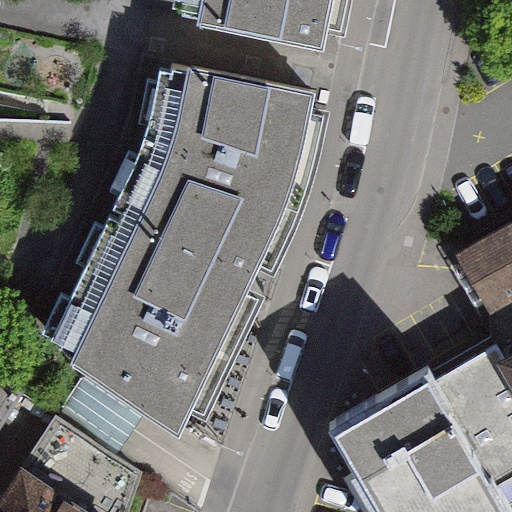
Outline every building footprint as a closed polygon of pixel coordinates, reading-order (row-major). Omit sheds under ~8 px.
[(343,0),(184,0),(181,20),(334,50),(343,0)] [(314,102),(181,71),(165,148),(66,359),(179,434),(291,181),(314,102)] [(511,211),(467,237),(454,244),(472,275),(487,303),(511,288),(511,338),(490,350),(511,388),(511,211)] [(386,511),(511,511),(511,491),(500,471),(511,463),(511,388),(490,350),(486,344),(357,418),(338,429),(386,511)] [(81,385),(61,415),(122,456),(143,426),(81,385)] [(77,511),(18,471),(0,496),(0,511),(77,511)]
